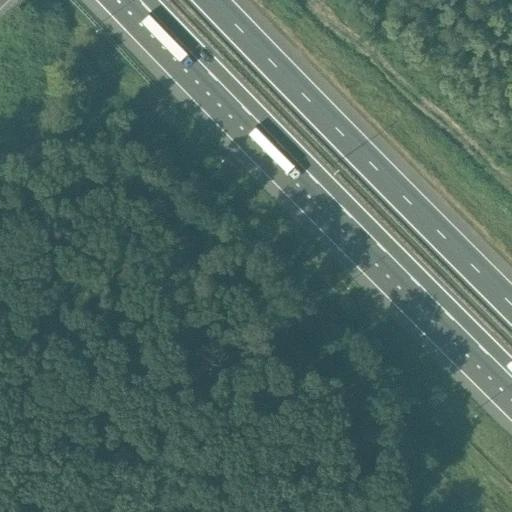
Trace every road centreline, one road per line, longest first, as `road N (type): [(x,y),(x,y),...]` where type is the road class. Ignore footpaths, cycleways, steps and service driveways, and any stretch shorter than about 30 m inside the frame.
road 1 (motorway): [(138,0),(511,383)]
road 2 (motorway): [(511,310),(207,0)]
